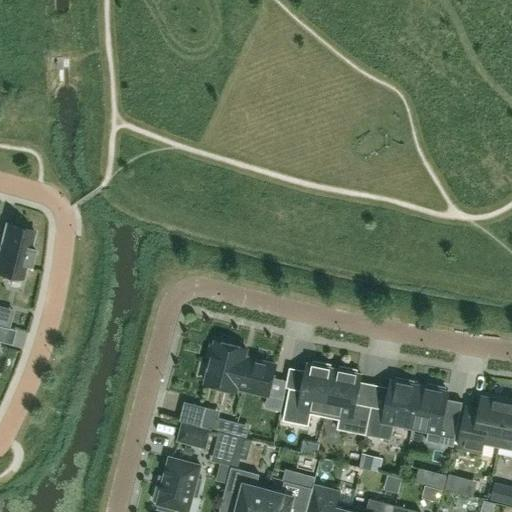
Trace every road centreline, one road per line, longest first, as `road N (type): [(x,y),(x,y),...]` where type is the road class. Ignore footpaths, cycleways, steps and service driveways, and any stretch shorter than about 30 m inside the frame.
road 1 (residential): [(511,350),(184,288),(171,299),(113,511)]
road 2 (residential): [(0,184),(52,198),(65,223),(40,346),(0,442)]
